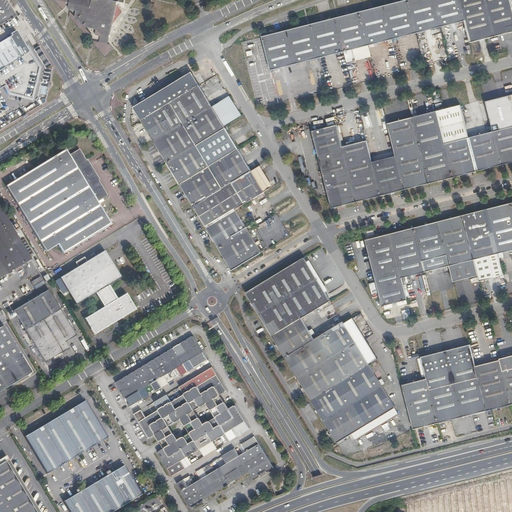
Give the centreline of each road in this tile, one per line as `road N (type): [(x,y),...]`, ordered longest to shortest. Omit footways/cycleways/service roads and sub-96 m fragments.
road 1 (unclassified): [(257,125),(511,61)]
road 2 (trunk): [(511,444),(275,511)]
road 3 (tertiary): [(82,103),(200,299)]
road 4 (tertiary): [(212,289),(95,97)]
road 5 (residential): [(187,311),(0,425)]
road 6 (trunk): [(306,511),(511,457)]
road 7 (trunk): [(216,321),(298,460),(299,487),(281,499)]
road 8 (trunk): [(375,472),(347,475),(322,465),(242,342)]
road 9 (unclassified): [(511,177),(319,228)]
road 10 (unclassified): [(324,235),(511,186)]
road 11 (unknown): [(143,204),(54,258),(39,251),(5,197)]
road 12 (trunk): [(362,511),(377,500),(511,462)]
road 13 (tertiary): [(336,511),(260,381)]
road 14 (trunk): [(511,439),(375,472)]
road 15 (tertiary): [(204,21),(89,87)]
road 16 (tertiary): [(95,97),(206,35)]
road 17 (unclassified): [(389,330),(511,304)]
road 18 (unclassified): [(319,228),(257,125)]
